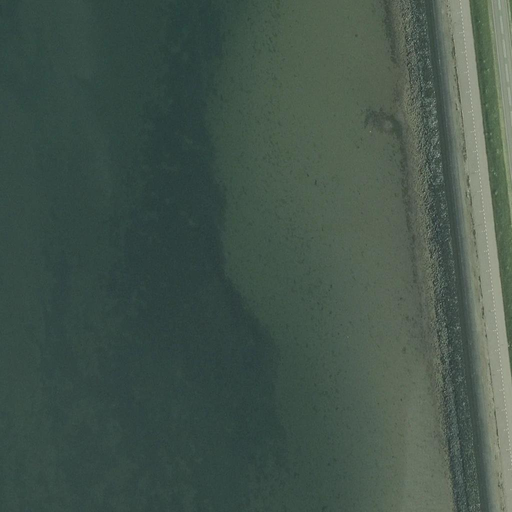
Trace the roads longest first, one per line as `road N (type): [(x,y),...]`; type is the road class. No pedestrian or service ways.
road 1 (unclassified): [(511,431),(460,0)]
road 2 (trunk): [(511,174),(493,0)]
